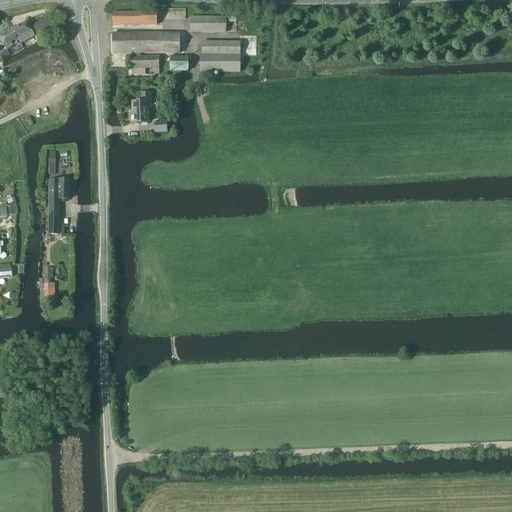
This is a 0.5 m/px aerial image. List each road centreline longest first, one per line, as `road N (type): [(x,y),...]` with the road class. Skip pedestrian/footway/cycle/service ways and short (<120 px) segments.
road 1 (tertiary): [(111,511),(101,130),(84,0)]
road 2 (track): [(110,459),(511,444)]
